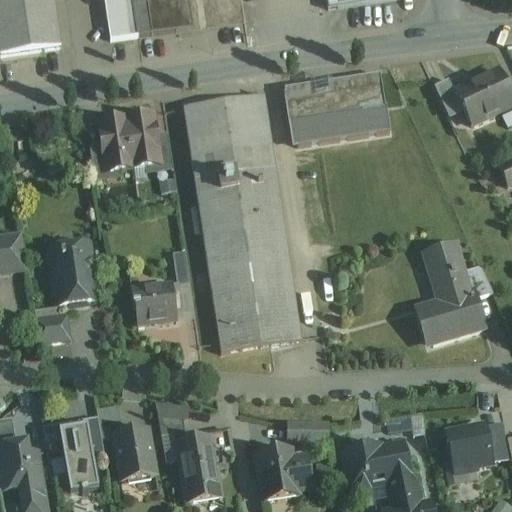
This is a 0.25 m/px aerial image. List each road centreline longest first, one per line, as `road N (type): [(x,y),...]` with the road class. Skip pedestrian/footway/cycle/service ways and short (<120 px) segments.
road 1 (residential): [(0,376),(142,375),(298,392),(511,376)]
road 2 (residential): [(449,39),(0,108)]
road 3 (unknown): [(270,67),(305,298)]
